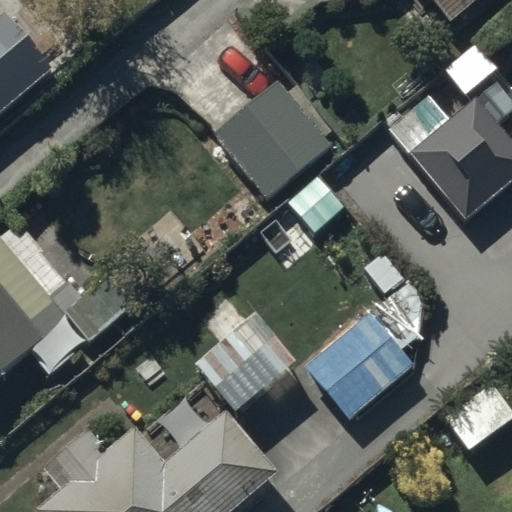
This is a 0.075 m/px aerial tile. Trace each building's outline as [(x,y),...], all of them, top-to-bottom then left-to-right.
[(420,0),(448,33),(487,0),(420,0)] [(278,92),(212,140),(265,206),(329,154),(278,92)] [(511,187),(511,149),(473,103),(449,123),(430,100),(387,137),(463,228),(511,187)] [(380,139),(337,174),(365,207),(407,172),(380,139)] [(0,386),(29,361),(47,383),(116,323),(93,297),(82,306),(17,233),(0,247),(0,386)] [(368,318),(301,375),(343,424),(354,425),(415,372),(368,318)] [(252,327),(193,376),(234,424),(292,373),(252,327)] [(244,511),(275,486),(223,424),(164,476),(132,440),(104,464),(84,441),(42,478),(60,500),(46,511),(244,511)]
